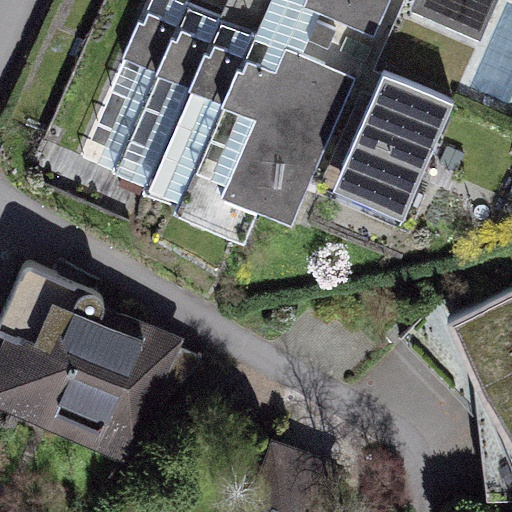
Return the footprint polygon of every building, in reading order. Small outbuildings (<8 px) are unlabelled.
[(362,73),(174,0),(164,0),(98,169),(294,246),(362,73)] [(336,0),(387,22),(396,0),(336,0)] [(500,0),(420,0),(412,21),(481,49),(500,0)] [(450,114),(379,86),(333,199),(403,228),(450,114)] [(18,265),(0,306),(0,399),(135,458),(187,337),(18,265)] [(511,301),(445,327),(511,438),(511,301)]
